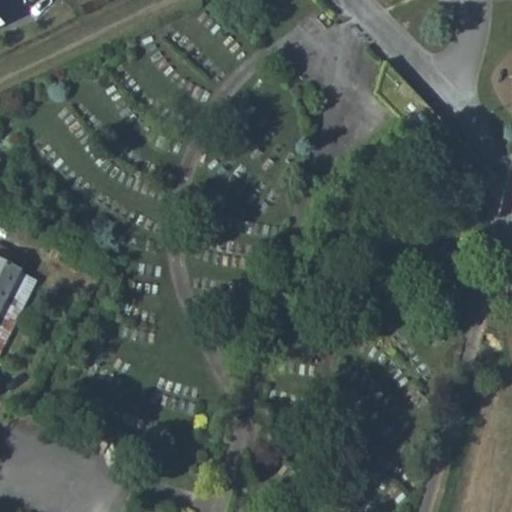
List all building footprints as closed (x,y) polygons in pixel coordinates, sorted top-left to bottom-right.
[(373,92),(440,160),(456,137),(382,61),(373,92)] [(493,174),(456,137),(440,160),(477,199),(493,174)] [(502,184),(493,174),(477,199),(494,216),(502,184)] [(0,301),(15,269),(8,266),(14,254),(0,247),(0,301)] [(22,258),(14,254),(8,266),(15,269),(22,258)]
